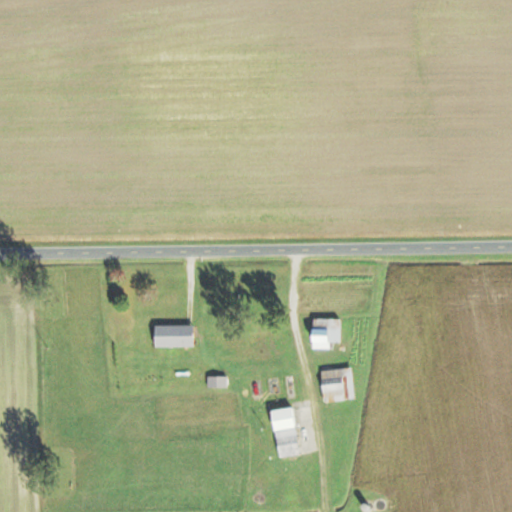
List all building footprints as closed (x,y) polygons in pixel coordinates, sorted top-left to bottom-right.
[(332,346),(332,340),(342,340),(342,317),(314,317),(314,346),(332,346)] [(156,345),(195,345),(195,323),(156,323),(156,345)] [(356,398),(354,366),(323,368),(325,400),(356,398)] [(210,385),(228,384),(228,376),(210,377),(210,385)] [(277,430),(281,456),(301,453),(297,427),(277,430)]
